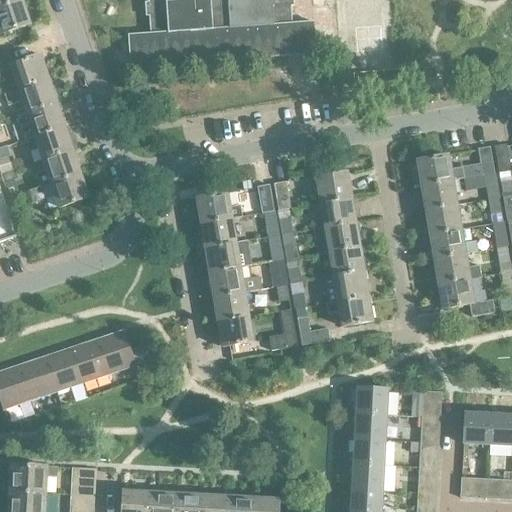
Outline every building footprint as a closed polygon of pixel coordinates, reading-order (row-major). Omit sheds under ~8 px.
[(0,0),(0,9),(22,2),(28,0),(27,0),(0,0)] [(315,23),(293,24),(291,7),(295,7),(294,0),(149,0),(150,2),(146,2),(147,16),(151,16),(152,34),(129,36),(132,68),(317,54),(315,23)] [(0,9),(0,35),(1,35),(1,37),(30,27),(22,2),(0,9)] [(5,53),(0,54),(0,80),(13,76),(19,93),(48,83),(40,60),(11,70),(5,53)] [(420,69),(421,80),(437,79),(436,69),(436,68),(420,69)] [(353,74),(354,85),(372,84),(371,72),(353,74)] [(48,83),(19,93),(6,97),(9,108),(22,103),(26,116),(55,106),(48,83)] [(55,106),(26,116),(18,119),(26,142),(63,130),(55,106)] [(63,130),(26,142),(29,153),(38,150),(42,163),(71,153),(76,151),(72,139),(67,141),(63,130)] [(505,147),(494,148),(499,175),(511,173),(510,166),(511,164),(511,153),(507,151),(507,148),(506,148),(505,147)] [(0,151),(0,161),(11,157),(8,148),(0,151)] [(485,177),(494,176),(490,149),(478,151),(483,178),(485,177)] [(71,153),(42,163),(45,172),(39,174),(37,178),(41,190),(79,177),(71,153)] [(0,176),(14,172),(10,160),(0,163),(0,176)] [(421,189),(452,183),(464,181),(462,170),(450,172),(448,160),(417,165),(421,189)] [(2,176),(5,186),(19,181),(16,172),(2,176)] [(496,175),(494,176),(485,177),(489,202),(501,200),(496,175)] [(79,177),(41,190),(29,194),(33,205),(54,197),(59,213),(88,203),(79,177)] [(321,206),(351,200),(347,178),(317,183),(321,206)] [(503,199),(511,197),(511,182),(501,185),(503,199)] [(452,183),(421,189),(426,213),(456,208),(452,183)] [(285,185),(274,187),(279,213),(291,210),(286,186),(285,186),(285,185)] [(269,187),(257,190),(258,191),(257,191),(262,215),(274,213),(269,187)] [(0,244),(16,239),(5,204),(4,202),(0,190),(0,244)] [(511,197),(503,199),(505,214),(511,213),(511,197)] [(200,226),(231,221),(227,198),(197,204),(200,226)] [(351,200),(321,206),(325,230),(355,225),(351,200)] [(503,215),(501,200),(489,202),(492,217),(503,215)] [(460,232),(456,208),(426,213),(430,237),(460,232)] [(268,240),(278,238),(274,214),(264,215),(268,240)] [(40,220),(17,227),(22,240),(46,232),(40,220)] [(289,220),(278,222),(281,238),(292,236),(289,220)] [(235,245),(231,221),(200,226),(205,251),(235,245)] [(293,236),(311,233),(309,222),(291,225),(293,236)] [(505,224),(493,226),(496,241),(507,239),(505,224)] [(359,249),(355,225),(325,230),(329,254),(359,249)] [(462,246),(460,232),(430,237),(434,261),(464,256),(476,254),(474,244),(462,246)] [(282,262),(278,238),(268,240),(272,264),(282,262)] [(248,243),(235,245),(205,251),(209,275),(239,270),(252,268),(248,243)] [(293,244),(282,246),(285,262),(296,260),(293,244)] [(359,249),(329,254),(318,256),(320,267),(331,265),(334,279),(363,274),(359,249)] [(509,249),(498,250),(500,266),(511,264),(509,249)] [(464,256),(434,261),(438,286),(481,279),(479,268),(467,270),(464,256)] [(287,288),(282,262),(272,264),(277,289),(287,288)] [(298,269),(287,271),(289,287),(300,285),(298,269)] [(239,270),(209,275),(213,300),(244,295),(262,291),(260,279),(241,282),(239,270)] [(511,273),(502,275),(504,288),(511,286),(511,273)] [(363,274),(334,279),(325,281),(329,305),(368,298),(363,274)] [(481,279),(438,286),(443,314),(470,309),(472,319),(495,315),(493,303),(487,303),(485,293),(482,293),(480,280),(481,279)] [(289,302),(287,288),(277,289),(279,303),(289,302)] [(302,294),(291,296),(294,311),(305,309),(302,294)] [(244,295),(213,300),(217,324),(248,319),(244,295)] [(368,298),(329,305),(326,306),(328,317),(340,314),(342,330),(372,325),(368,298)] [(285,336),(269,339),(272,352),(297,348),(290,312),(281,314),(285,336)] [(252,346),(248,319),(217,324),(222,352),(252,346)] [(307,319),(297,321),(302,348),(330,343),(328,332),(311,334),(307,319)] [(99,342),(110,376),(134,368),(128,350),(123,334),(99,342)] [(110,376),(99,342),(72,351),(84,385),(110,376)] [(145,348),(129,353),(133,363),(149,358),(145,348)] [(72,351),(47,360),(59,394),(84,385),(72,351)] [(59,394),(47,360),(21,369),(32,403),(59,394)] [(32,403),(21,369),(0,375),(0,402),(3,412),(32,403)] [(358,390),(356,416),(387,418),(388,392),(358,390)] [(423,394),(422,420),(440,420),(442,395),(423,394)] [(356,416),(355,441),(386,443),(387,418),(356,416)] [(490,448),(492,418),(464,416),(463,447),(490,448)] [(511,418),(492,418),(490,448),(511,449),(511,418)] [(422,420),(420,444),(439,445),(440,420),(422,420)] [(386,443),(355,441),(354,466),(384,468),(386,443)] [(420,444),(420,455),(419,469),(437,470),(439,445),(420,444)] [(354,466),(352,491),(383,493),(384,478),(391,478),(392,468),(384,468),(354,466)] [(11,467),(10,494),(47,496),(48,480),(58,481),(58,470),(11,467)] [(419,469),(418,494),(436,495),(437,470),(419,469)] [(70,497),(95,499),(96,472),(72,471),(70,497)] [(488,501),(489,481),(461,480),(460,500),(488,501)] [(501,482),(489,481),(488,501),(500,502),(501,482)] [(352,491),(351,511),(395,511),(396,493),(383,493),(352,491)] [(45,511),(47,496),(10,494),(8,511),(45,511)] [(148,511),(149,495),(123,494),(121,511),(148,511)] [(418,494),(416,511),(434,511),(436,495),(418,494)] [(149,495),(148,511),(174,511),(175,497),(149,495)] [(94,511),(95,499),(70,497),(69,511),(94,511)] [(175,497),(174,511),(200,511),(201,498),(175,497)] [(226,511),(227,499),(201,498),(200,511),(226,511)] [(252,511),(253,501),(227,499),(226,511),(252,511)] [(253,501),(252,511),(279,511),(280,502),(253,501)]
